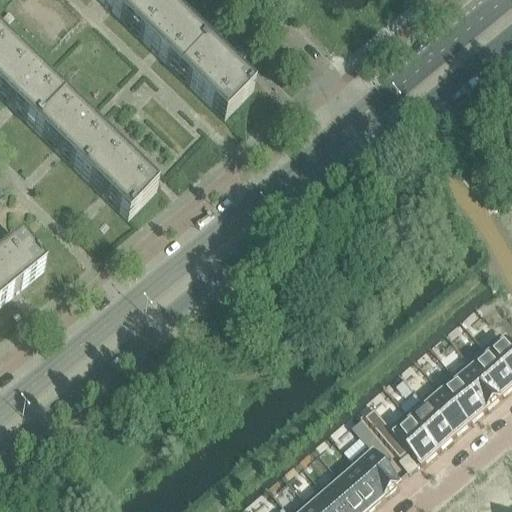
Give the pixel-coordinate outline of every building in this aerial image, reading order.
[(93,0),(129,34),(159,4),(154,0),(93,0)] [(176,79),(205,49),(159,4),(129,34),(176,79)] [(0,74),(15,58),(0,43),(0,74)] [(223,125),(253,95),(205,49),(176,79),(223,125)] [(0,102),(33,134),(62,104),(15,58),(0,74),(0,102)] [(79,179),(109,149),(62,104),(33,134),(79,179)] [(127,225),(154,196),(156,195),(109,149),(79,179),(127,225)] [(0,310),(20,294),(44,275),(19,245),(0,260),(0,310)] [(511,352),(503,342),(486,356),(511,385),(511,352)] [(511,385),(486,356),(471,369),(497,399),(511,386),(511,385)] [(471,369),(455,382),(481,412),(497,399),(471,369)] [(455,382),(440,395),(466,426),(481,412),(455,382)] [(440,395),(424,409),(450,439),(466,426),(440,395)] [(365,407),(356,415),(361,421),(370,413),(365,407)] [(424,409),(409,422),(435,452),(450,439),(424,409)] [(370,413),(361,421),(367,427),(376,419),(370,413)] [(352,419),(343,427),(348,433),(357,425),(352,419)] [(376,419),(367,427),(372,433),(381,425),(376,419)] [(409,422),(392,436),(418,466),(435,452),(409,422)] [(357,425),(348,433),(353,439),(362,431),(357,425)] [(381,425),(372,433),(377,439),(386,431),(381,425)] [(362,431),(353,439),(358,445),(367,437),(362,431)] [(386,431),(377,439),(382,445),(391,437),(386,431)] [(367,437),(358,445),(363,451),(373,443),(367,437)] [(391,437),(382,445),(387,451),(397,443),(391,437)] [(373,443),(363,451),(366,454),(369,457),(378,449),(373,443)] [(397,443),(387,451),(393,457),(402,449),(397,443)] [(378,449),(369,457),(374,463),(383,455),(378,449)] [(366,454),(350,468),(381,505),(398,491),(374,463),(369,457),(366,454)] [(409,461),(400,468),(409,480),(418,473),(409,461)] [(350,468),(335,482),(360,511),(372,511),(381,505),(350,468)] [(360,511),(335,482),(319,495),(333,511),(360,511)] [(333,511),(319,495),(304,508),(306,511),(333,511)]
